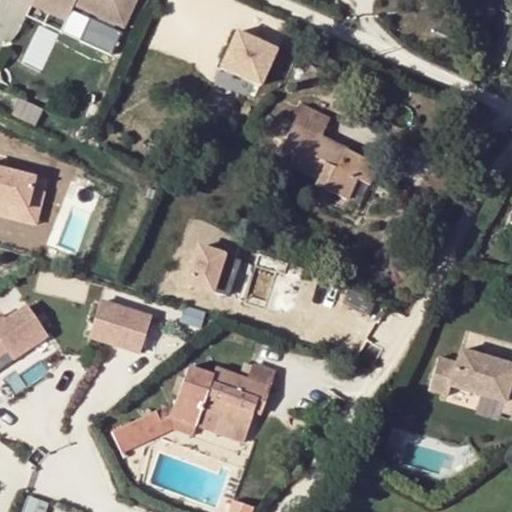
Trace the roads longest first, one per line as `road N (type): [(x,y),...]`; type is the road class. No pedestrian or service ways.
road 1 (unknown): [(283,511),(415,310),(511,132)]
road 2 (track): [(282,0),(511,107)]
